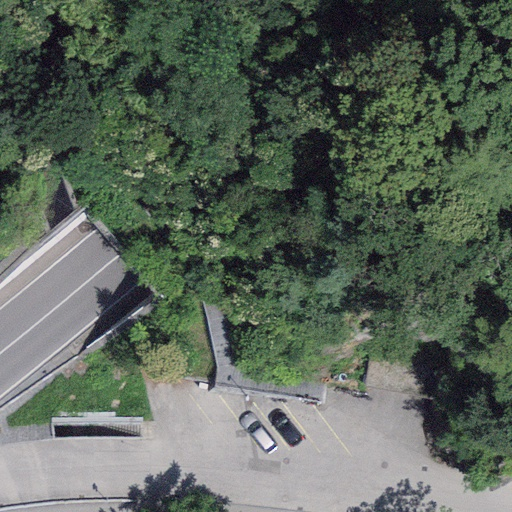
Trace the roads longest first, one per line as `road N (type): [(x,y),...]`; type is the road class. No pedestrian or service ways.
road 1 (primary): [(0,349),(117,254),(383,0)]
road 2 (residential): [(0,482),(220,473),(511,509)]
